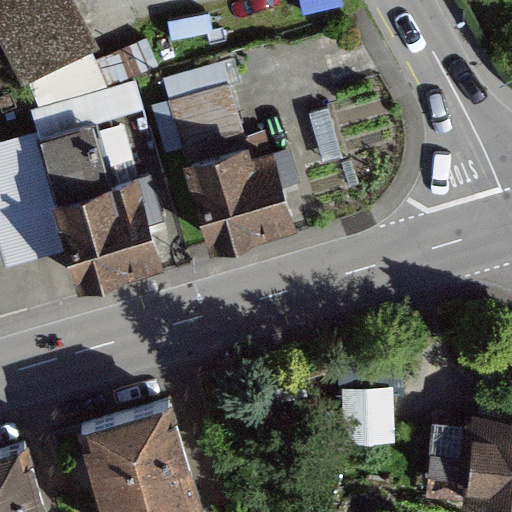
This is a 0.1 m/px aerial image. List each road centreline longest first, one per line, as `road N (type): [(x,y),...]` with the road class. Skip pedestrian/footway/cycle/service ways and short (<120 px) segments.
road 1 (residential): [(0,378),(511,227)]
road 2 (tertiary): [(403,0),(511,198)]
